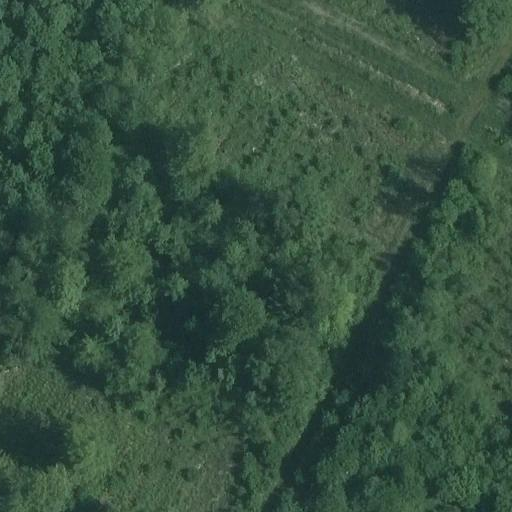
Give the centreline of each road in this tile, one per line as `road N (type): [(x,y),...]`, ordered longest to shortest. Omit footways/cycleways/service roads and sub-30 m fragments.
road 1 (track): [(269,511),(511,30)]
road 2 (track): [(200,0),(511,158)]
road 3 (track): [(511,124),(267,0)]
